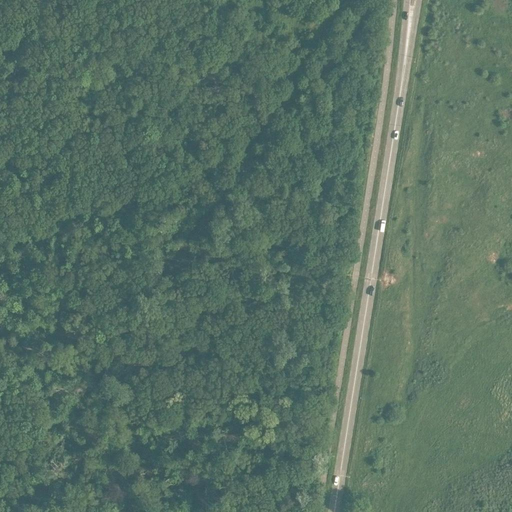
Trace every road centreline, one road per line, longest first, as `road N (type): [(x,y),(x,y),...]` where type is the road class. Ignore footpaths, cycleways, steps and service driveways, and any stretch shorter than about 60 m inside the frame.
road 1 (unknown): [(373,0),(321,69),(264,122),(114,348),(64,364),(4,511)]
road 2 (secondary): [(332,511),(411,0)]
